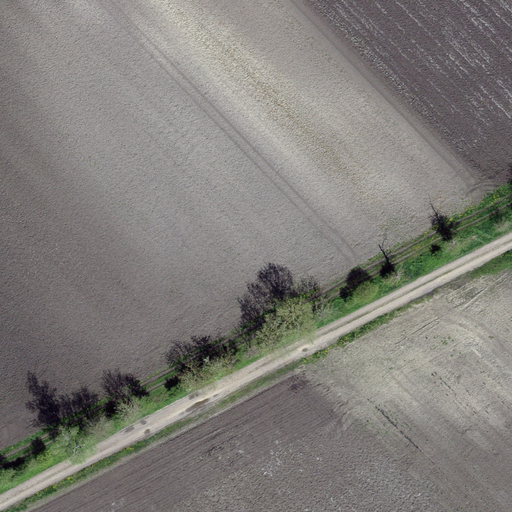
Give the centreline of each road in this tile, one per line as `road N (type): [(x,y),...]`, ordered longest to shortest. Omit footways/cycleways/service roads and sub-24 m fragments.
road 1 (track): [(511,162),(0,441)]
road 2 (track): [(15,511),(511,254)]
